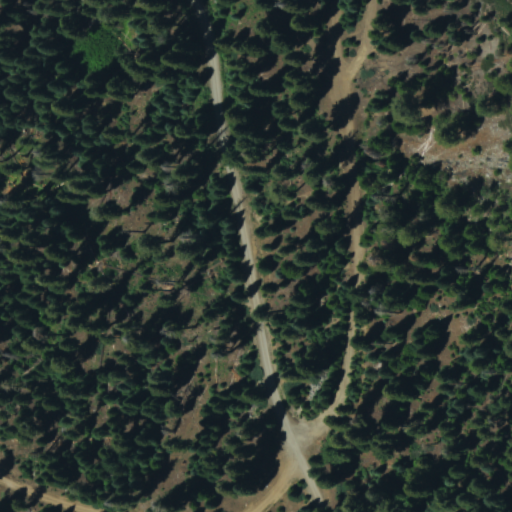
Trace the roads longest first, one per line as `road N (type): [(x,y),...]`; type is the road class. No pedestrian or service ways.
road 1 (track): [(294,464),(344,382),(354,329),(379,0)]
road 2 (residential): [(294,464),(258,345),(201,16),(188,0)]
road 3 (track): [(0,481),(89,511),(265,499),(294,464)]
